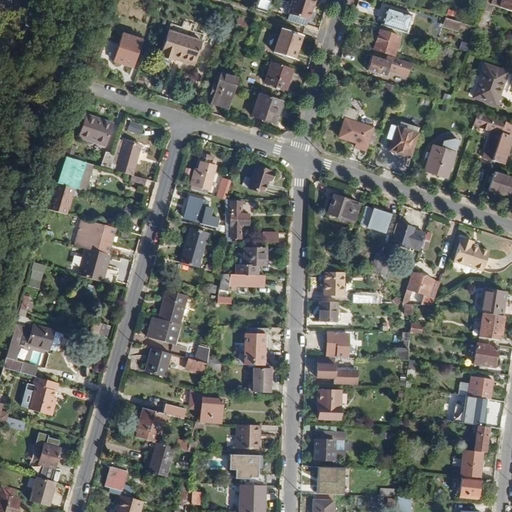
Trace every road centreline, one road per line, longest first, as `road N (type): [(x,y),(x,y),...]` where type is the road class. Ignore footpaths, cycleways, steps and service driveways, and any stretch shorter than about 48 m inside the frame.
road 1 (residential): [(185,123),(69,511)]
road 2 (residential): [(297,159),(287,511)]
road 3 (residential): [(297,159),(511,227)]
road 4 (residential): [(25,65),(185,123)]
road 5 (residential): [(343,0),(297,159)]
